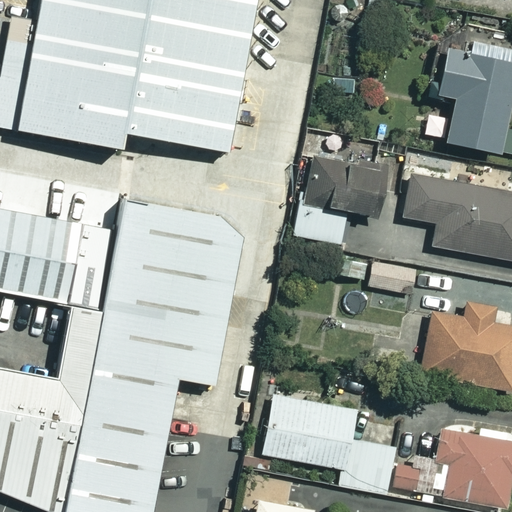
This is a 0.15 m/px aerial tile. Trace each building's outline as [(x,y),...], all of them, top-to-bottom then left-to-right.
[(253,0),(37,0),(30,43),(5,38),(0,63),(0,125),(118,147),(121,131),(143,135),(142,145),(230,161),(232,150),(226,149),(253,0)] [(511,57),(437,40),(426,87),(447,92),(438,135),(511,151),(511,126),(496,123),(511,57)] [(377,160),(342,155),(345,131),(321,128),(318,152),(303,150),(297,197),(371,207),(377,160)] [(511,190),(411,172),(403,214),(436,220),(432,243),(511,258),(511,190)] [(216,215),(122,197),(100,311),(62,511),(149,511),(175,376),(211,382),(239,236),(216,215)] [(337,247),(342,211),(291,204),(284,258),(325,264),(328,246),(337,247)] [(80,222),(0,207),(0,289),(66,302),(80,222)] [(406,291),(410,265),(331,254),(329,273),(363,278),(362,285),(406,291)] [(0,490),(53,511),(62,511),(100,311),(68,305),(55,378),(0,366),(0,490)] [(511,361),(511,323),(426,308),(415,370),(507,387),(511,361)] [(356,409),(271,393),(260,453),(340,468),(337,485),(384,494),(393,447),(351,439),(356,409)] [(475,422),(473,429),(436,422),(423,490),(502,505),(508,472),(511,472),(511,436),(502,435),(503,427),(475,422)] [(415,466),(394,462),(390,483),(411,487),(415,466)] [(301,511),(304,501),(248,492),(244,511),(301,511)]
